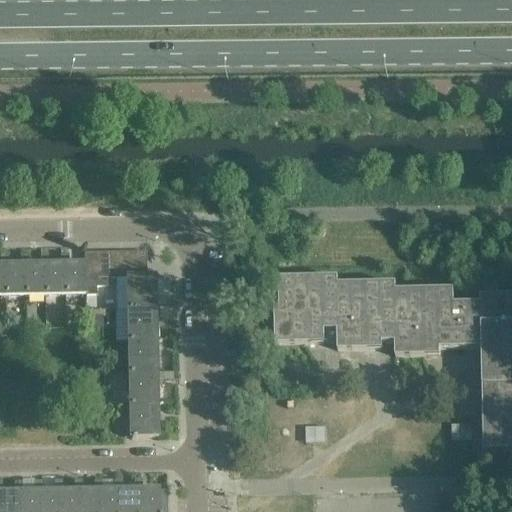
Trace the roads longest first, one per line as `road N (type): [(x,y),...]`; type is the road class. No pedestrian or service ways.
road 1 (primary): [(511,9),(0,15)]
road 2 (primary): [(0,56),(511,53)]
road 3 (residential): [(0,228),(193,220),(195,463)]
road 4 (residential): [(196,488),(506,482)]
road 5 (residential): [(0,465),(195,463)]
